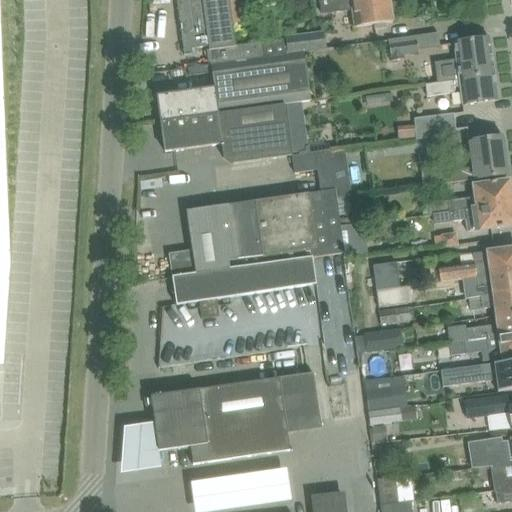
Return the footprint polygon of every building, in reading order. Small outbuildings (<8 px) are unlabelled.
[(0,0),(0,373),(1,373),(4,373),(5,367),(11,270),(0,0)] [(176,0),(184,56),(196,55),(196,49),(209,48),(209,52),(211,66),(237,62),(262,59),(260,44),(235,47),(233,31),(232,24),(229,1),(229,0),(176,0)] [(320,0),(322,15),(352,11),(354,28),(374,26),(375,31),(386,29),(385,24),(393,23),(389,0),(320,0)] [(304,53),(325,50),(323,33),(285,38),(286,40),(260,44),(262,59),(304,53)] [(416,37),(388,41),(391,62),(404,61),(403,55),(418,53),(418,52),(440,49),(438,34),(416,37)] [(459,81),(494,76),(489,38),(454,43),(456,62),(436,65),(438,84),(459,81)] [(214,89),(157,97),(160,122),(285,105),(302,103),(311,102),(304,53),(262,59),(237,62),(211,66),(214,89)] [(459,81),(438,84),(425,85),(427,98),(454,94),(453,89),(460,88),(463,107),(498,102),(494,76),(459,81)] [(302,103),(285,105),(291,154),(309,152),(302,103)] [(285,105),(160,122),(165,153),(221,145),(223,159),(232,165),(252,163),(292,157),(291,154),(285,105)] [(454,115),(414,120),(417,140),(443,136),(449,132),(456,131),(454,115)] [(461,167),(440,170),(442,185),(474,181),(488,179),(508,177),(503,137),(483,140),(469,141),(473,169),(461,170),(461,167)] [(347,167),(332,170),(335,192),(334,192),(336,201),(349,199),(352,199),(347,167)] [(453,202),(422,206),(423,218),(433,216),(448,214),(511,204),(511,202),(509,182),(489,185),(473,187),(475,198),(453,202)] [(216,209),(186,213),(192,252),(195,275),(313,259),(344,255),(340,229),(338,217),(336,201),(334,192),(309,195),(236,206),(216,209)] [(511,204),(448,214),(450,223),(466,221),(467,234),(479,232),(496,230),(511,227),(511,204)] [(365,225),(340,229),(344,255),(344,260),(368,256),(365,225)] [(442,248),(457,246),(455,236),(441,238),(442,248)] [(511,271),(511,249),(499,251),(487,253),(472,255),(474,265),(438,269),(440,282),(440,283),(462,280),(480,278),(479,276),(511,271)] [(172,279),(176,307),(318,286),(313,259),(195,275),(172,279)] [(397,264),(373,267),(376,292),(400,289),(397,264)] [(480,278),(462,280),(465,300),(469,299),(511,293),(511,271),(479,276),(480,278)] [(318,286),(176,307),(163,309),(159,371),(327,343),(318,286)] [(400,289),(376,292),(378,309),(408,305),(406,289),(400,289)] [(511,314),(511,293),(469,299),(471,312),(495,308),(496,317),(511,314)] [(381,326),(410,322),(408,309),(379,313),(381,326)] [(511,336),(511,314),(496,317),(497,327),(466,331),(465,327),(447,329),(449,345),(475,342),(511,336)] [(374,354),(380,353),(392,351),(390,331),(364,335),(367,355),(374,354)] [(511,358),(511,336),(475,342),(449,345),(451,357),(481,353),(483,363),(511,358)] [(511,391),(511,362),(440,373),(442,388),(496,381),(497,393),(511,391)] [(170,395),(151,398),(154,418),(154,421),(154,425),(159,453),(163,453),(178,450),(190,449),(193,466),(213,463),(290,452),(287,435),(321,430),(320,423),(313,374),(279,379),(170,395)] [(392,389),(365,393),(368,414),(395,409),(392,389)] [(478,401),(465,403),(467,420),(478,418),(489,417),(491,433),(510,430),(510,431),(511,430),(511,404),(508,405),(507,397),(478,401)] [(417,420),(415,407),(400,410),(400,409),(395,409),(368,414),(371,428),(417,420)] [(489,417),(478,418),(480,434),(491,433),(489,417)] [(154,425),(154,421),(125,425),(122,472),(162,466),(159,453),(154,425)] [(383,427),(372,429),(372,431),(373,443),(374,444),(385,442),(383,427)] [(503,453),(502,443),(501,438),(467,443),(470,458),(503,453)] [(503,453),(470,458),(471,470),(491,469),(511,465),(511,441),(502,443),(503,453)] [(395,446),(379,448),(381,471),(396,469),(395,446)] [(511,465),(491,469),(495,492),(511,489),(511,465)] [(289,467),(192,481),(196,511),(205,511),(294,499),(289,467)] [(395,479),(377,481),(381,507),(399,504),(395,479)] [(511,489),(495,492),(497,506),(511,503),(511,489)] [(348,511),(347,491),(311,495),(313,511),(348,511)] [(399,504),(381,507),(381,511),(411,511),(411,503),(399,504)]
